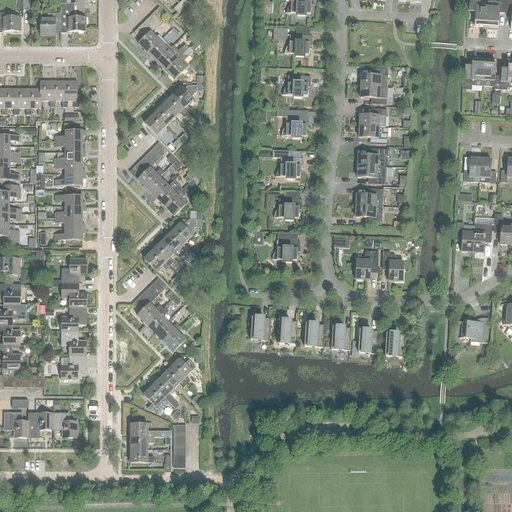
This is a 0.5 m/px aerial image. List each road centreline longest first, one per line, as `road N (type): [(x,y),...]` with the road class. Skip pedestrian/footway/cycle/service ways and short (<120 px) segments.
road 1 (residential): [(468,435),(270,436),(228,481),(105,480)]
road 2 (residential): [(333,283),(325,231),(341,14)]
road 3 (residential): [(511,274),(469,298),(448,300),(359,301),(333,283)]
road 4 (residential): [(105,480),(106,299)]
road 5 (residential): [(106,299),(108,164)]
